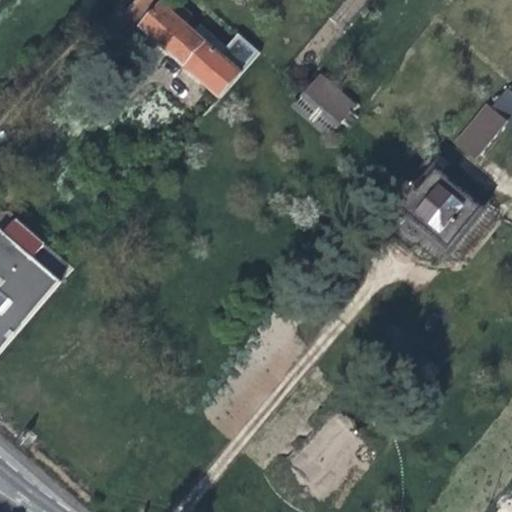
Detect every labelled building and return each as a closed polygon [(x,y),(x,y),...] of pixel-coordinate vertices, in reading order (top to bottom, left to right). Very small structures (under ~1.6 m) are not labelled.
[(158,0),(137,0),(126,13),(140,26),(139,27),(146,33),(222,99),(261,54),(236,33),(219,52),(158,0)] [(307,93),(343,125),(358,108),(321,77),(307,93)] [(511,122),(511,121),(488,104),(457,142),(480,159),(511,122)] [(465,230),(482,211),(439,175),(420,196),(409,186),(394,203),(415,221),(399,240),(410,250),(418,241),(426,231),(451,251),(467,232),(465,230)] [(37,259),(49,244),(20,219),(8,234),(2,230),(0,232),(0,354),(63,281),(37,259)] [(336,413),(290,462),(320,490),(366,441),(336,413)]
